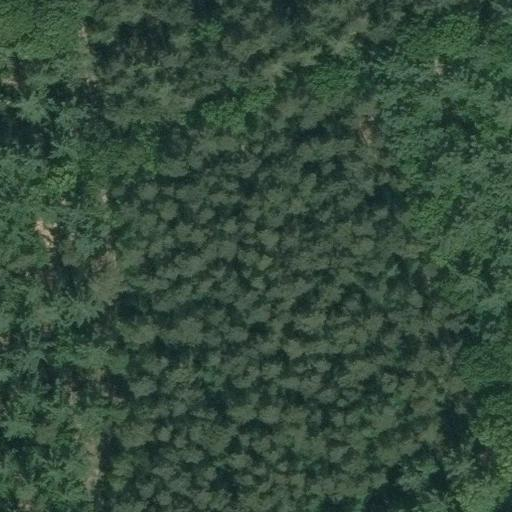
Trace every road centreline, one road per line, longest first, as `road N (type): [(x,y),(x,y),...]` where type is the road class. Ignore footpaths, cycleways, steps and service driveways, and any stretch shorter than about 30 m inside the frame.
road 1 (track): [(91,511),(113,312),(97,141)]
road 2 (track): [(69,0),(97,141)]
